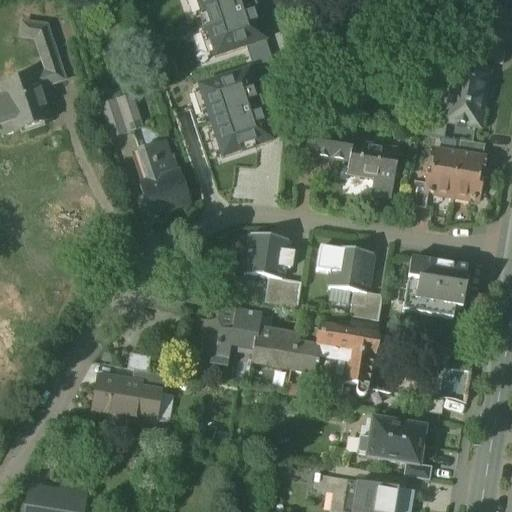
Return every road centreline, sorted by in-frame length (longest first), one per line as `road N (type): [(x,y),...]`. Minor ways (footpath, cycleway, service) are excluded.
road 1 (residential): [(0,485),(66,362),(105,309),(162,251),(216,216),(252,211),(511,253)]
road 2 (secondary): [(511,313),(479,511)]
